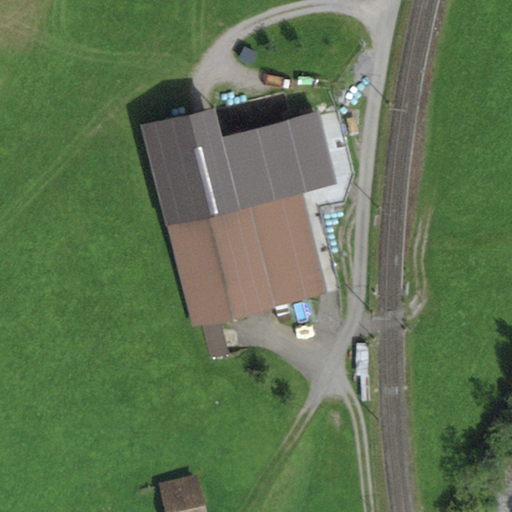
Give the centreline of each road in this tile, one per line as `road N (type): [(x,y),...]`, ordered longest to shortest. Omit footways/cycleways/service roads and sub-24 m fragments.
road 1 (track): [(370,511),(357,414),(336,370)]
road 2 (track): [(264,483),(336,370)]
